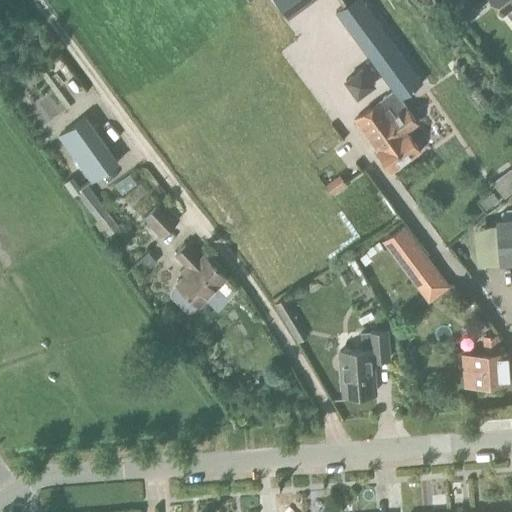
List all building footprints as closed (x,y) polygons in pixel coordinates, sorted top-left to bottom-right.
[(276,0),(286,13),(303,0),(276,0)] [(395,90),(400,98),(422,81),(362,0),(350,0),(336,11),(394,90),(395,90)] [(511,0),(489,0),(502,17),(510,12),(511,15),(511,0)] [(346,80),(358,96),(374,84),(362,68),(346,80)] [(394,90),(354,119),(392,171),(421,151),(407,131),(418,123),(400,98),(395,90),(394,90)] [(75,199),(80,195),(110,235),(120,227),(88,185),(92,182),(120,162),(87,115),(58,135),(89,179),(81,186),(73,176),(63,183),(75,199)] [(504,197),(511,191),(511,169),(511,168),(492,181),(504,197)] [(125,170),(106,187),(134,218),(153,201),(125,170)] [(178,219),(164,204),(145,221),(160,237),(178,219)] [(511,219),(496,221),(500,262),(511,260),(511,219)] [(432,266),(403,226),(384,240),(413,280),(432,266)] [(178,283),(179,284),(172,292),(173,297),(187,310),(193,311),(227,276),(205,255),(203,257),(188,243),(177,254),(192,268),(178,283)] [(375,245),(363,254),(370,264),(382,255),(375,245)] [(340,353),(345,397),(376,393),(373,362),(390,360),(387,332),(362,335),(363,350),(340,353)] [(485,353),(463,355),(466,385),(484,384),(484,388),(497,387),(497,383),(511,381),(511,365),(509,365),(508,352),(500,352),(499,337),(483,338),(485,353)] [(400,347),(403,362),(414,360),(410,344),(400,347)]
